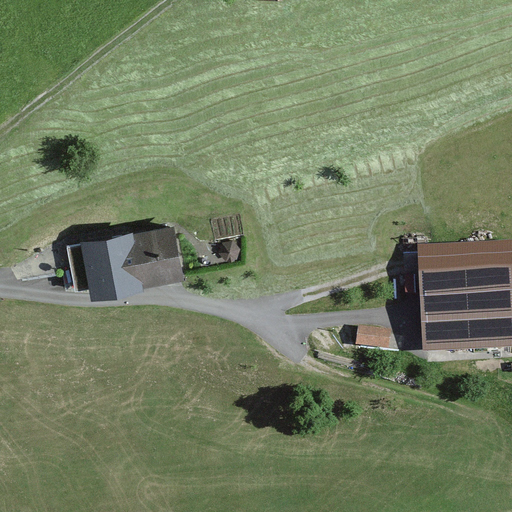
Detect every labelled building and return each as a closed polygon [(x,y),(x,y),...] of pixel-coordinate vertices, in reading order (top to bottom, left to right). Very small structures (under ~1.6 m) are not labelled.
[(311,0),(260,0),(262,9),(312,4),(311,0)] [(180,228),(88,246),(97,291),(189,273),(180,228)] [(81,234),(68,237),(77,280),(90,277),(81,234)] [(511,247),(426,251),(430,361),(511,357),(511,247)] [(356,340),(391,344),(393,325),(359,321),(356,340)]
